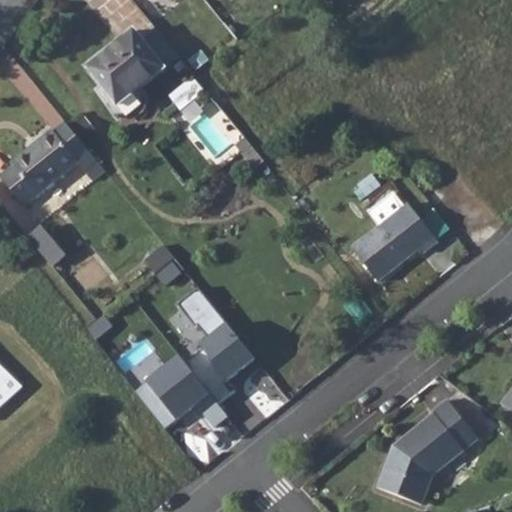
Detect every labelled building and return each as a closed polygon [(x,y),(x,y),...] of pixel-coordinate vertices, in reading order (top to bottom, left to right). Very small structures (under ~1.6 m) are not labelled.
[(142,0),(148,7),(157,18),(170,7),(179,0),(142,0)] [(244,0),(205,29),(220,51),(268,15),(257,0),(244,0)] [(148,7),(141,12),(240,134),(252,124),(179,35),(187,27),(174,11),(170,7),(157,18),(148,7)] [(133,30),(85,68),(118,108),(166,70),(133,30)] [(96,161),(66,124),(54,133),(52,131),(12,164),(14,167),(0,176),(24,206),(77,164),(84,171),(96,161)] [(351,250),(377,283),(419,250),(423,254),(437,243),(408,205),(351,250)] [(42,229),(30,239),(49,263),(61,253),(42,229)] [(165,247),(146,263),(155,274),(174,258),(165,247)] [(201,352),(186,363),(217,404),(232,393),(222,381),(251,360),(198,290),(180,303),(195,324),(198,322),(208,335),(198,343),(201,352)] [(186,363),(177,352),(133,387),(166,428),(195,405),(213,427),(228,415),(217,404),(186,363)] [(0,410),(24,389),(0,365),(0,410)] [(511,391),(503,403),(511,409),(511,391)] [(380,488),(424,505),(436,474),(465,450),(459,443),(475,430),(449,399),(434,412),(435,414),(414,431),(418,435),(402,447),(396,445),(380,488)] [(481,438),(475,430),(459,443),(465,450),(481,438)]
